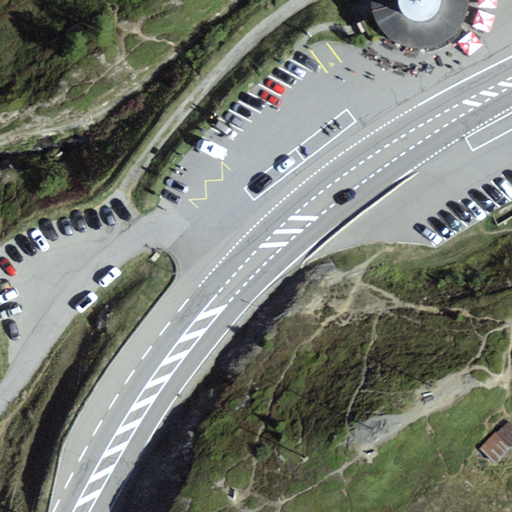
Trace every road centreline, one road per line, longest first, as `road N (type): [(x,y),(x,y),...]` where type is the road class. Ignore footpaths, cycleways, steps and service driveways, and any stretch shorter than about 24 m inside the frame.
road 1 (residential): [(0,395),(107,252),(157,222),(252,262)]
road 2 (track): [(107,252),(122,194),(224,61),(299,0)]
road 3 (primary): [(511,79),(350,174),(252,262)]
road 4 (primary): [(252,262),(171,359),(80,511)]
